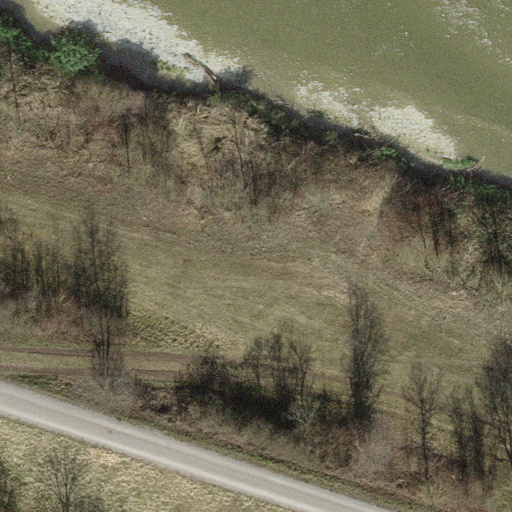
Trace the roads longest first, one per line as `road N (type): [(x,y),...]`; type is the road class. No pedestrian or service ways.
road 1 (track): [(0,357),(409,392),(511,427)]
road 2 (track): [(409,392),(0,236)]
road 3 (track): [(0,398),(337,511)]
